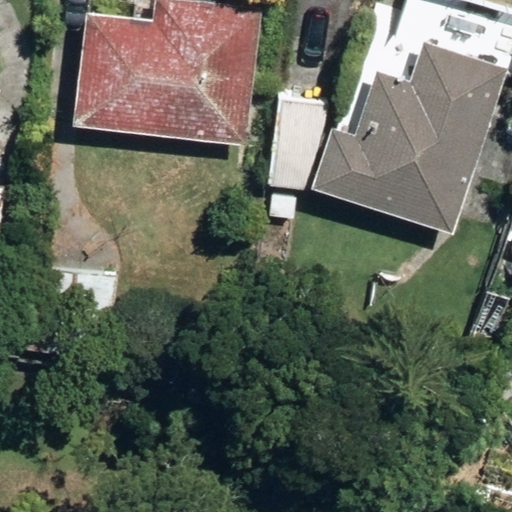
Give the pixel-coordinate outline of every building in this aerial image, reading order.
[(252,4),(208,0),(145,0),(143,16),(77,10),(66,123),(236,140),(237,132),(261,135),(266,86),(244,84),(252,4)] [(312,187),(451,232),(505,67),(423,39),(410,79),(376,68),(354,133),(332,125),(312,187)] [(272,180),(310,184),(314,147),(320,147),(325,97),(281,93),(272,180)] [(277,220),(291,221),(293,197),(279,197),(277,220)] [(24,337),(107,345),(114,271),(31,262),(24,337)]
